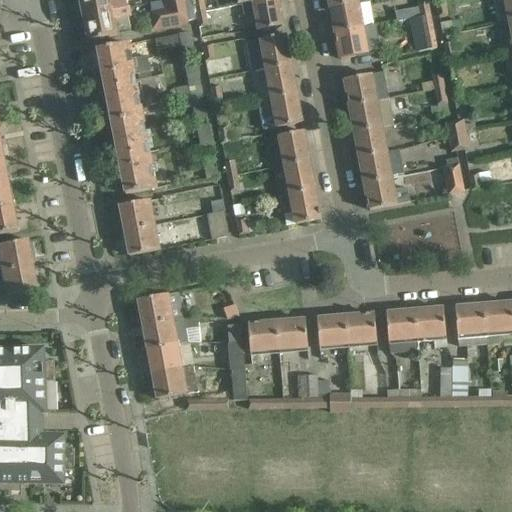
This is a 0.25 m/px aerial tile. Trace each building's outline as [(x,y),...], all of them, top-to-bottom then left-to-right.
[(79,0),(83,17),(126,9),(128,9),(125,0),(79,0)] [(184,0),(172,0),(169,1),(171,8),(150,13),(153,30),(189,23),(188,22),(184,0)] [(184,0),(188,22),(197,20),(196,14),(193,0),(184,0)] [(198,13),(199,13),(206,12),(203,0),(193,0),(196,14),(198,13)] [(283,28),(278,0),(267,0),(241,5),(243,16),(255,14),(258,33),(283,28)] [(494,0),(499,24),(507,22),(503,0),(494,0)] [(421,17),(429,16),(431,15),(428,1),(417,3),(418,8),(394,13),(396,22),(421,17)] [(448,16),(445,2),(435,4),(438,18),(448,16)] [(357,3),(330,8),(335,34),(361,29),(362,29),(357,3)] [(126,9),(83,17),(88,42),(130,34),(126,9)] [(196,14),(197,20),(198,29),(209,27),(206,12),(199,13),(198,13),(196,14)] [(429,16),(421,17),(424,32),(432,31),(431,29),(429,16)] [(378,53),(373,27),(362,29),(361,29),(335,34),(340,61),(378,53)] [(155,40),(158,51),(181,47),(181,46),(193,44),(190,33),(179,35),(155,40)] [(260,41),(266,71),(291,66),(285,37),(260,41)] [(456,57),(453,42),(443,44),(446,59),(456,57)] [(181,47),(183,57),(195,55),(193,45),(193,44),(181,46),(181,47)] [(97,51),(111,123),(143,117),(158,114),(154,94),(166,92),(163,75),(151,77),(147,57),(132,60),(129,45),(97,51)] [(216,60),(212,46),(202,48),(205,62),(216,60)] [(185,66),(187,77),(198,75),(196,64),(185,66)] [(266,71),(271,100),(296,95),(291,66),(286,67),(266,71)] [(344,81),(350,108),(375,103),(389,100),(384,74),(344,81)] [(442,74),(432,76),(435,92),(445,89),(442,74)] [(187,77),(189,88),(200,85),(198,75),(187,77)] [(454,99),(463,97),(460,83),(451,84),(454,99)] [(223,102),(220,86),(210,88),(213,104),(223,102)] [(435,92),(437,106),(448,104),(445,89),(435,92)] [(191,97),(193,108),(204,106),(202,95),(191,97)] [(296,95),(271,100),(277,129),(302,124),(296,95)] [(458,123),(465,122),(467,121),(464,107),(472,106),(471,97),(463,98),(463,97),(454,99),(458,123)] [(380,129),(394,126),(389,100),(375,103),(350,108),(354,134),(380,129)] [(193,109),(195,119),(206,116),(204,106),(193,108),(193,109)] [(111,123),(125,196),(157,189),(143,117),(111,123)] [(467,132),(465,122),(458,123),(455,123),(457,134),(460,133),(467,132)] [(445,125),(448,142),(458,141),(457,134),(455,123),(445,125)] [(197,128),(199,139),(210,137),(208,126),(197,128)] [(230,140),(228,127),(217,129),(220,142),(230,140)] [(354,134),(359,159),(385,154),(380,129),(354,134)] [(467,132),(457,134),(458,141),(460,152),(470,150),(467,132)] [(279,138),(285,167),(309,162),(304,133),(279,138)] [(199,139),(201,150),(212,147),(210,137),(199,139)] [(458,141),(448,142),(450,154),(460,152),(458,141)] [(385,154),(359,159),(364,185),(390,180),(405,177),(400,152),(385,154)] [(202,159),(204,169),(216,167),(214,156),(202,159)] [(0,161),(0,236),(18,233),(4,161),(0,161)] [(285,167),(290,196),(315,191),(309,162),(285,167)] [(224,165),(227,178),(237,176),(235,163),(224,165)] [(204,169),(206,180),(218,178),(216,167),(204,169)] [(430,185),(446,182),(449,195),(449,196),(454,195),(462,194),(464,193),(459,167),(444,170),(428,173),(430,185)] [(481,190),(478,175),(469,177),(472,192),(481,190)] [(237,176),(227,178),(230,193),(240,191),(237,176)] [(406,190),(392,192),(390,180),(364,185),(369,211),(409,204),(406,190)] [(320,221),(315,191),(290,196),(296,226),(320,221)] [(224,213),(222,199),(210,202),(213,215),(224,213)] [(120,207),(124,232),(154,226),(150,202),(120,207)] [(224,213),(213,215),(207,216),(212,241),(229,238),(224,213)] [(248,235),(245,222),(236,224),(239,237),(248,235)] [(159,252),(154,226),(124,232),(129,258),(159,252)] [(209,231),(195,233),(197,243),(211,240),(209,231)] [(0,246),(0,256),(3,272),(33,266),(28,241),(0,246)] [(33,266),(3,272),(0,272),(0,284),(5,283),(8,297),(38,292),(33,266)] [(138,302),(143,327),(183,320),(178,294),(138,302)] [(511,304),(484,307),(487,335),(511,333),(511,304)] [(238,318),(234,307),(225,311),(228,321),(238,318)] [(487,335),(484,307),(456,309),(459,350),(467,349),(466,347),(487,345),(487,335)] [(418,340),(446,338),(444,310),(415,312),(418,340)] [(418,340),(415,312),(387,315),(390,354),(418,352),(418,350),(418,340)] [(346,318),(348,347),(377,344),(375,316),(346,318)] [(320,349),(348,347),(346,318),(318,320),(320,349)] [(143,327),(147,351),(177,346),(188,344),(185,330),(198,329),(197,321),(183,320),(143,327)] [(277,324),(279,351),(308,349),(306,321),(277,324)] [(263,353),(279,351),(277,324),(248,326),(251,354),(263,353)] [(229,344),(231,344),(242,344),(241,326),(228,327),(229,344)] [(242,344),(231,344),(229,344),(231,371),(235,371),(244,370),(242,344)] [(181,370),(177,346),(147,351),(152,375),(181,370)] [(44,363),(43,351),(0,352),(0,485),(9,485),(9,486),(22,486),(64,486),(64,471),(73,472),(74,452),(64,451),(64,438),(42,438),(41,415),(46,415),(45,383),(54,383),(54,363),(44,363)] [(475,399),(479,399),(479,386),(468,386),(469,361),(457,361),(453,361),(453,369),(452,385),(452,399),(454,399),(475,399)] [(503,361),(493,362),(494,379),(504,379),(503,361)] [(192,368),(181,370),(152,375),(157,401),(197,393),(192,368)] [(452,369),(441,369),(440,399),(452,399),(452,385),(453,369),(452,369)] [(246,400),(244,370),(235,371),(231,371),(234,401),(246,400)] [(316,382),(316,378),(299,378),(299,401),(308,401),(316,401),(316,382)] [(330,396),(329,381),(316,382),(316,401),(319,401),(330,401),(330,396)] [(400,391),(400,400),(413,400),(421,400),(421,391),(400,391)] [(351,406),(352,406),(352,401),(351,396),(330,396),(330,401),(330,407),(341,406),(351,406)] [(496,409),(511,409),(511,398),(496,399),(496,409)] [(424,410),(434,410),(434,399),(424,400),(424,410)] [(434,410),(455,410),(454,399),(452,399),(440,399),(434,399),(434,410)] [(455,410),(475,410),(475,399),(454,399),(455,410)] [(475,410),(486,409),(485,399),(479,399),(475,399),(475,410)] [(486,409),(496,409),(496,399),(485,399),(486,409)] [(373,411),(373,400),(353,401),(352,401),(352,406),(352,411),(373,411)] [(383,411),(383,400),(373,400),(373,411),(383,411)] [(393,411),(393,400),(387,400),(383,400),(383,411),(393,411)] [(393,411),(414,410),(413,400),(400,400),(393,400),(393,411)] [(414,410),(424,410),(424,400),(421,400),(413,400),(414,410)] [(218,401),(208,402),(208,412),(218,412),(218,401)] [(218,412),(229,412),(229,401),(218,401),(218,412)] [(257,402),(257,412),(264,412),(282,412),(282,401),(257,402)] [(299,401),(282,401),(282,412),(308,412),(308,401),(299,401)] [(319,412),(319,401),(316,401),(308,401),(308,412),(319,412)] [(330,411),(330,407),(330,401),(319,401),(319,412),(330,411)] [(197,402),(187,402),(187,412),(197,412),(197,402)] [(208,402),(197,402),(197,412),(208,412),(208,402)] [(341,417),(341,406),(330,407),(330,411),(330,417),(341,417)] [(341,417),(352,417),(352,411),(352,406),(351,406),(341,406),(341,417)] [(161,452),(159,488),(218,491),(219,485),(232,486),(232,480),(244,480),(244,486),(246,486),(246,480),(258,481),(258,487),(274,488),(274,482),(286,482),(285,488),(298,489),(297,495),(313,496),(313,490),(326,491),(325,497),(327,497),(327,491),(340,491),(339,497),(355,498),(355,492),(367,493),(368,487),(380,487),(380,494),(381,494),(382,488),(394,488),(394,494),(410,495),(410,491),(426,492),(426,496),(454,498),(453,504),(469,504),(469,498),(481,499),(481,505),(483,505),(483,499),(495,500),(495,506),(510,507),(511,501),(511,500),(511,456),(510,456),(510,462),(458,460),(459,454),(354,448),(354,454),(303,451),(303,445),(219,441),(218,455),(161,452)]
